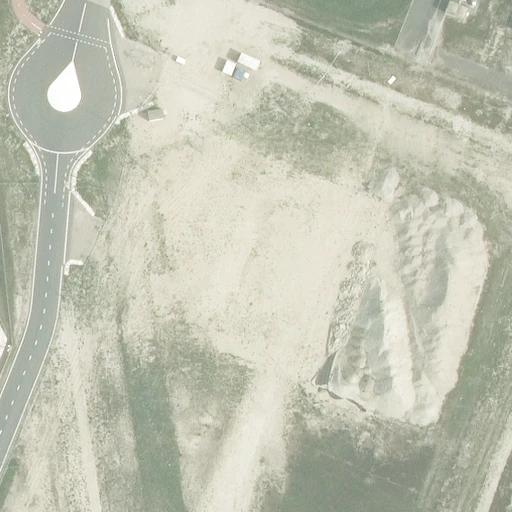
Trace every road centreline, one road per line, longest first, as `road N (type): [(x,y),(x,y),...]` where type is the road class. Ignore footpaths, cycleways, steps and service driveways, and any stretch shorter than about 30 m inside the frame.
road 1 (unclassified): [(59,144),(44,306),(0,431)]
road 2 (secondary): [(78,43),(40,52),(18,89),(30,129),(59,144)]
road 3 (secondary): [(59,144),(88,135),(109,98),(96,56),(78,43)]
